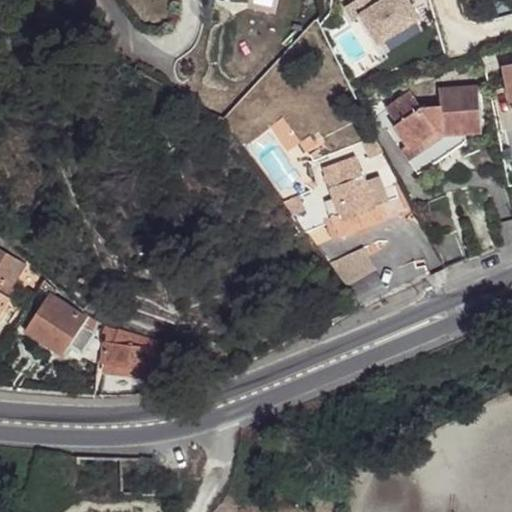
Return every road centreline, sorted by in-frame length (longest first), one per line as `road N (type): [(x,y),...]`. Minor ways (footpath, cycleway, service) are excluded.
road 1 (secondary): [(0,434),(107,441),(235,417),(386,354),(498,292)]
road 2 (secondary): [(498,292),(169,409),(0,409)]
